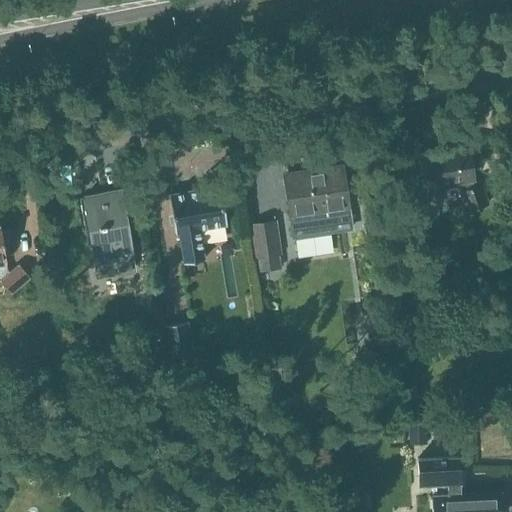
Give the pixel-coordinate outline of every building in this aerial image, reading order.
[(468,148),(420,155),(425,187),(443,184),(443,188),(459,186),(460,192),(459,192),(466,212),(489,204),(488,201),(482,183),(474,186),(472,180),(468,148)] [(342,166),(284,174),(293,237),(351,229),(342,166)] [(201,230),(226,226),(220,185),(169,194),(176,234),(179,234),(184,263),(206,259),(201,230)] [(120,190),(104,193),(84,196),(98,279),(134,272),(120,190)] [(281,268),(274,221),(251,225),(258,272),(281,268)] [(0,281),(10,293),(29,277),(19,264),(10,272),(7,269),(0,226),(0,281)] [(163,327),(168,358),(194,353),(189,322),(163,327)] [(158,389),(140,416),(160,429),(178,402),(158,389)] [(500,511),(502,490),(460,492),(459,456),(430,457),(419,458),(417,458),(418,486),(435,485),(436,493),(431,493),(431,511),(500,511)]
